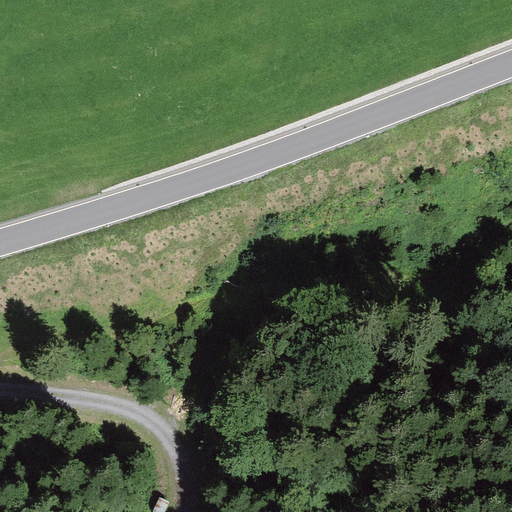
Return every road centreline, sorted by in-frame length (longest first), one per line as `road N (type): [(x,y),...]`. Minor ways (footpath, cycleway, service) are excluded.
road 1 (tertiary): [(511,71),(202,184),(0,244)]
road 2 (track): [(0,392),(137,407),(180,454),(188,511)]
